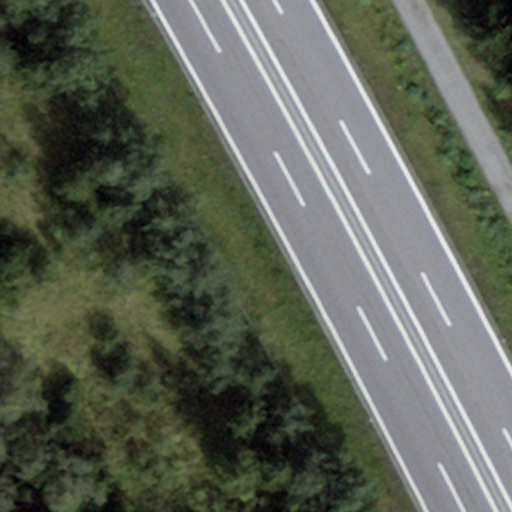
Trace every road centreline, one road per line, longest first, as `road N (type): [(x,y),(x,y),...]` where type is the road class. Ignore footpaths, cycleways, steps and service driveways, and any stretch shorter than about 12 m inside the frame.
road 1 (trunk): [(188,0),(461,511)]
road 2 (trunk): [(511,451),(272,0)]
road 3 (track): [(419,0),(511,182)]
